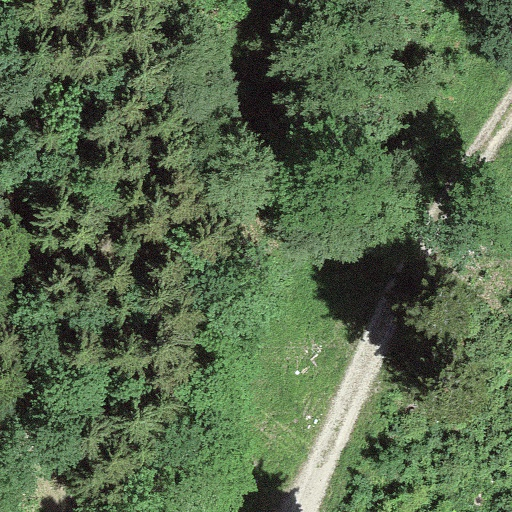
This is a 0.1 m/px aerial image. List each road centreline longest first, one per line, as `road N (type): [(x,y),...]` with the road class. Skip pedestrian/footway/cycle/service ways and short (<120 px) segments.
road 1 (track): [(511,119),(383,342),(303,511)]
road 2 (track): [(72,511),(51,478),(0,94)]
